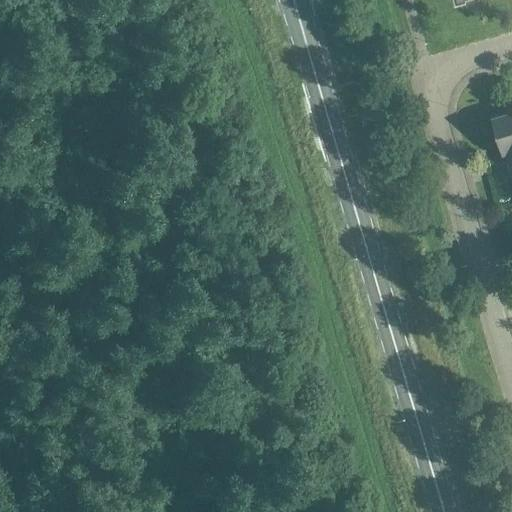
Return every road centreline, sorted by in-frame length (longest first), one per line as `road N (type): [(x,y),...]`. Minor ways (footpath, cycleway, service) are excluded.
road 1 (tertiary): [(444,511),(295,0)]
road 2 (unclassified): [(511,355),(429,71),(511,48)]
